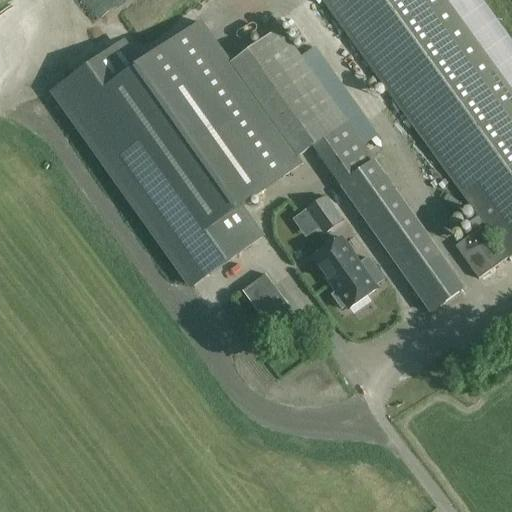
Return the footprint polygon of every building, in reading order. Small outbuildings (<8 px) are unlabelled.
[(511,257),(511,89),(447,0),(320,0),(504,253),(501,256),(481,229),(456,247),(479,280),(508,259),(509,260),(511,257)] [(141,67),(124,43),(57,89),(54,92),(51,93),(188,290),(191,288),(193,286),(261,239),(240,208),(302,164),(297,157),(232,63),(204,23),(141,67)] [(278,29),(232,63),(297,157),(311,147),(432,319),(466,297),(407,214),(410,212),(346,123),(278,29)] [(342,222),(336,213),(326,198),(307,211),(324,235),(342,222)] [(346,308),(348,311),(377,290),(375,287),(383,281),(368,260),(360,265),(341,239),(312,260),(330,286),(336,294),(331,297),(341,311),(346,308)] [(282,298),(266,276),(242,292),(268,326),(277,319),(295,343),(306,335),(288,310),(290,308),(282,297),(282,298)]
